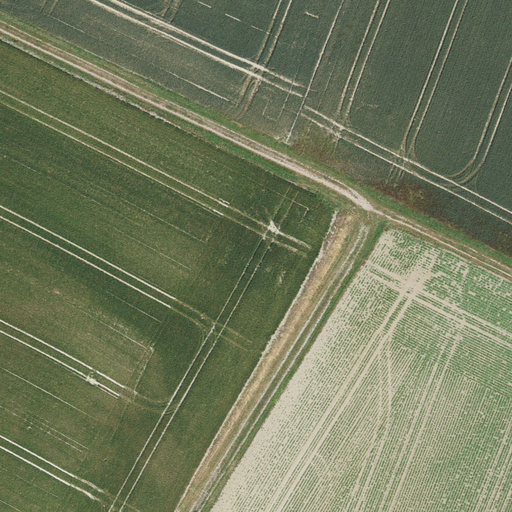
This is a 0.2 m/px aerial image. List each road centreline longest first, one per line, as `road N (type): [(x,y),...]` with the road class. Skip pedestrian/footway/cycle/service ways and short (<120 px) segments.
road 1 (track): [(0,18),(511,263)]
road 2 (track): [(190,511),(376,197)]
